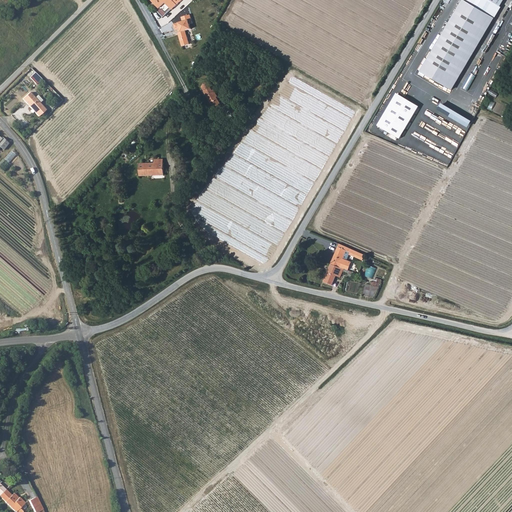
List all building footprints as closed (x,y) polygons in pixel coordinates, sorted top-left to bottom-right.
[(153,0),(160,8),(158,10),(164,17),(173,8),(173,9),(183,0),(153,0)] [(468,0),(461,0),(420,69),(451,87),(494,16),(468,0)] [(175,23),(176,28),(178,28),(179,30),(181,29),(182,31),(179,32),(182,46),(190,44),(186,30),(192,29),(190,24),(193,23),(191,14),(182,17),(183,21),(175,23)] [(216,96),(212,90),(210,87),(211,86),(208,82),(204,82),(202,87),(205,90),(204,91),(217,109),(223,105),(216,96)] [(30,92),(23,99),(32,109),(31,110),(31,111),(32,112),(33,112),(34,111),(39,116),(46,109),(39,102),(42,99),(38,95),(35,97),(30,92)] [(395,96),(377,127),(398,139),(404,129),(402,128),(414,107),(395,96)] [(470,128),(474,121),(443,103),(439,110),(470,128)] [(0,146),(3,149),(9,142),(3,137),(2,135),(0,134),(0,146)] [(167,179),(167,166),(157,165),(142,165),(142,178),(167,179)] [(347,251),(347,250),(339,246),(334,257),(331,262),(339,265),(341,266),(345,268),(348,269),(351,261),(344,258),(347,251)] [(347,251),(348,252),(356,255),(358,251),(349,247),(347,250),(347,251)] [(333,282),(337,274),(341,266),(339,265),(331,262),(324,278),(333,282)] [(368,276),(374,278),(378,269),(372,266),(368,276)] [(368,286),(366,296),(378,298),(381,279),(376,278),(374,287),(368,286)] [(11,497),(5,490),(0,496),(5,502),(4,503),(13,511),(21,511),(19,510),(21,508),(25,504),(19,498),(17,500),(12,496),(11,497)] [(31,511),(37,511),(33,500),(28,502),(31,511)]
